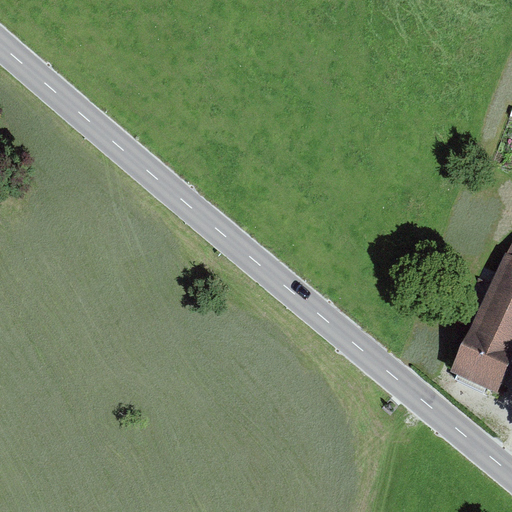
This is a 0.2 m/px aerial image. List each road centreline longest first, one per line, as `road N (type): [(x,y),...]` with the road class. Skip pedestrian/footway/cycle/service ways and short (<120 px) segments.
road 1 (tertiary): [(0,43),(511,473)]
road 2 (track): [(490,274),(448,377),(468,400),(511,423)]
